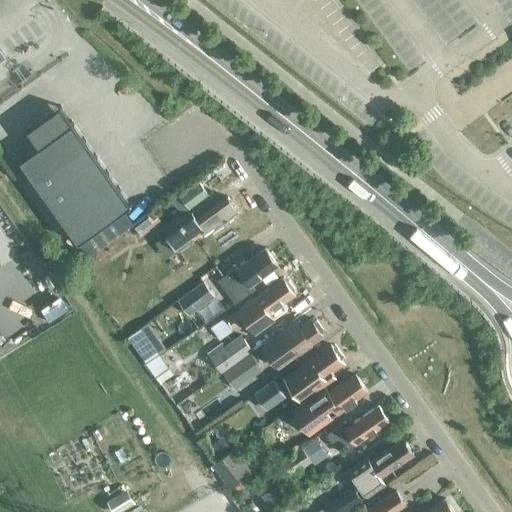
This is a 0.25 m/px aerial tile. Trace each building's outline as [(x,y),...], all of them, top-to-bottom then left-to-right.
[(60,106),(25,131),(37,148),(43,144),(72,123),(60,106)] [(43,144),(54,160),(83,139),(72,123),(43,144)] [(54,160),(66,177),(95,156),(83,139),(54,160)] [(101,226),(89,209),(78,193),(66,177),(54,160),(43,144),(37,148),(19,161),(78,243),(101,226)] [(78,193),(107,172),(95,156),(66,177),(78,193)] [(119,188),(107,172),(78,193),(89,209),(119,188)] [(178,195),(189,209),(208,195),(197,181),(178,195)] [(119,188),(89,209),(101,226),(123,210),(130,205),(119,188)] [(230,196),(199,218),(194,210),(165,230),(178,250),(204,230),(207,234),(240,210),(230,196)] [(131,222),(123,210),(101,226),(78,243),(86,254),(131,222)] [(153,213),(148,217),(155,226),(160,222),(153,213)] [(134,227),(141,236),(155,226),(148,217),(134,227)] [(9,219),(0,224),(0,262),(26,247),(9,219)] [(240,264),(220,278),(217,280),(233,302),(255,287),(251,281),(278,263),(267,247),(241,266),(240,264)] [(257,295),(238,309),(228,316),(234,324),(244,317),(255,332),(275,317),(270,310),(295,292),(292,289),(295,287),(288,278),(284,279),(283,277),(258,296),(257,295)] [(177,300),(188,315),(215,296),(204,280),(177,300)] [(298,319),(278,333),(263,344),(278,366),(324,333),(321,330),(324,328),(317,318),(314,321),(311,317),(302,324),(298,319)] [(158,353),(140,327),(127,337),(145,362),(158,353)] [(207,353),(221,372),(252,350),(241,334),(224,346),(222,342),(207,353)] [(331,370),(343,361),(341,358),(343,355),(337,348),(334,348),(332,345),(286,378),(303,402),(321,389),(321,390),(325,387),(337,378),(331,370)] [(223,373),(235,390),(262,370),(250,353),(223,373)] [(173,374),(159,354),(145,364),(159,383),(173,374)] [(303,402),(291,411),(309,436),(332,419),(325,409),(332,404),(338,413),(357,399),(355,396),(367,388),(357,374),(345,382),(343,380),(328,391),(325,387),(321,390),(321,389),(303,402)] [(285,397),(274,381),(255,394),(266,411),(285,397)] [(355,444),(389,420),(378,404),(345,427),(342,423),(329,433),(335,442),(348,434),(355,444)] [(367,458),(354,467),(353,464),(347,468),(348,469),(342,473),(350,483),(354,480),(366,496),(385,483),(381,477),(413,453),(402,437),(369,460),(367,458)] [(291,475),(311,461),(301,446),(281,461),(291,475)] [(235,447),(211,464),(229,489),(252,472),(235,447)] [(274,459),(265,466),(268,470),(277,463),(274,459)] [(320,478),(312,467),(292,481),(300,492),(320,478)] [(280,486),(261,499),(270,511),(276,511),(291,502),(280,486)] [(331,511),(343,511),(360,501),(361,500),(353,487),(326,504),(331,511)] [(127,489),(106,501),(113,511),(117,511),(135,502),(127,489)] [(369,511),(395,511),(406,504),(396,491),(369,511)] [(456,511),(445,496),(421,511),(456,511)]
